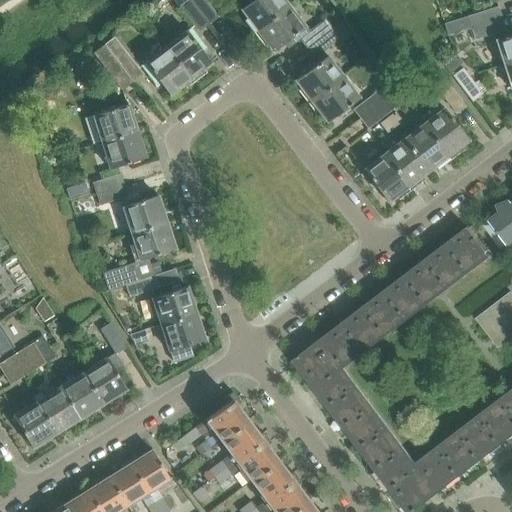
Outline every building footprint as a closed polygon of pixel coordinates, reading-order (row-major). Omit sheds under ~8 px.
[(190,0),(187,0),(179,6),(199,32),(200,31),(199,31),(208,25),(190,0)] [(190,0),(208,25),(209,24),(217,18),(218,17),(205,0),(190,0)] [(258,29),(257,30),(257,31),(258,30),(289,6),(284,0),(252,0),(253,0),(242,9),(241,10),(247,18),(248,17),(258,29)] [(258,30),(257,31),(258,30),(267,42),(266,43),(273,52),(274,51),(288,40),(292,44),(290,46),(290,47),(300,40),(306,48),(332,29),(325,19),(309,31),(306,27),(289,6),(258,30)] [(498,8),(498,7),(467,17),(471,28),(502,18),(501,18),(498,8)] [(502,19),(502,18),(471,28),(475,40),(505,30),(505,29),(502,19)] [(211,62),(201,50),(204,47),(206,49),(206,48),(191,28),(187,31),(166,47),(190,78),(191,79),(191,78),(202,69),(203,70),(212,63),(211,62)] [(313,57),(314,58),(340,38),(332,29),(306,48),(307,49),(313,57)] [(511,34),(496,40),(504,65),(511,62),(511,34)] [(114,37),(105,45),(133,82),(134,82),(134,81),(142,75),(143,75),(114,37)] [(105,45),(93,53),(122,91),(123,90),(132,83),(133,82),(105,45)] [(145,63),(141,66),(157,86),(156,84),(159,82),(169,94),(170,95),(178,89),(178,88),(190,79),(190,80),(191,79),(190,78),(166,47),(145,63)] [(311,100),(310,101),(311,101),(312,100),(343,76),(327,55),(296,79),(295,80),(301,89),(302,88),(311,100)] [(457,56),(445,65),(450,73),(463,63),(457,56)] [(481,95),(482,94),(463,68),(453,76),(472,102),(473,101),(473,100),(481,94),(481,95)] [(321,113),(320,114),(327,122),(328,121),(359,97),(343,76),(312,100),(311,101),(311,102),(312,101),(321,113)] [(446,81),(437,88),(456,114),(457,113),(465,107),(466,107),(446,81)] [(360,119),(386,99),(379,90),(353,110),(354,111),(360,119)] [(361,120),(368,128),(367,128),(368,129),(393,109),(386,99),(360,119),(361,120)] [(128,105),(128,104),(108,110),(104,107),(98,109),(97,114),(93,115),(102,142),(136,131),(128,105)] [(469,140),(458,126),(458,125),(457,126),(455,122),(455,121),(454,121),(444,108),(423,124),(448,156),(448,155),(460,146),(460,147),(469,140)] [(395,112),(388,118),(395,127),(403,122),(395,112)] [(388,118),(380,124),(387,133),(395,127),(388,118)] [(433,168),(435,166),(435,165),(447,156),(447,157),(448,156),(423,124),(404,139),(428,171),(430,170),(429,170),(433,167),(433,168)] [(136,131),(102,142),(110,169),(145,158),(144,156),(144,157),(136,131)] [(409,186),(409,185),(420,176),(421,177),(424,175),(423,174),(426,172),(427,172),(428,171),(404,139),(384,154),(409,186)] [(408,187),(409,186),(384,154),(363,170),(388,202),(396,196),(396,195),(407,186),(408,187)] [(121,174),(93,183),(96,194),(124,185),(121,174)] [(124,185),(96,194),(100,206),(128,196),(128,195),(127,195),(125,186),(124,185)] [(166,222),(157,197),(157,196),(157,195),(123,207),(131,233),(166,222)] [(490,222),(485,226),(495,239),(500,235),(508,246),(511,243),(511,202),(510,199),(497,205),(497,206),(500,212),(489,220),(490,222)] [(140,260),(102,272),(108,290),(125,284),(126,285),(154,276),(153,275),(148,257),(174,249),(174,248),(166,222),(131,233),(140,260)] [(412,511),(429,500),(428,499),(437,491),(438,493),(448,485),(446,482),(456,474),(459,477),(469,469),(466,466),(477,458),(479,461),(489,454),(487,451),(498,443),(500,445),(510,438),(508,435),(511,431),(511,397),(510,397),(511,398),(503,403),(498,407),(494,410),(495,412),(492,414),(491,412),(490,413),(490,414),(483,419),(482,419),(478,423),(474,426),(475,428),(472,430),(470,428),(469,429),(462,435),(457,439),(453,442),(454,444),(451,446),(450,444),(449,445),(442,451),(441,451),(437,454),(437,455),(432,458),(434,460),(431,462),(429,460),(428,461),(421,467),(419,468),(416,471),(416,470),(416,471),(412,467),(409,462),(407,464),(405,461),(407,459),(406,458),(400,451),(397,446),(393,442),(391,443),(389,440),(391,438),(390,437),(390,438),(384,430),(385,430),(381,425),(378,421),(376,422),(374,419),(376,418),(375,417),(369,409),(366,404),(365,405),(362,400),(360,401),(358,398),(360,397),(359,396),(353,389),(353,388),(350,384),(346,379),(345,381),(342,378),(344,376),(343,375),(338,368),(337,367),(338,366),(341,364),(344,362),(344,361),(352,355),(365,346),(373,339),(373,340),(386,330),(393,324),(406,314),(414,308),(427,298),(435,292),(444,285),(448,283),(447,282),(455,276),(456,277),(465,269),(468,267),(476,261),(487,253),(467,227),(466,228),(467,228),(449,241),(446,244),(429,257),(428,257),(425,260),(408,273),(404,275),(405,276),(387,289),(384,291),(367,305),(367,304),(363,307),(346,320),(342,323),(343,323),(325,336),(322,339),(323,340),(313,347),(312,346),(292,361),(293,362),(296,360),(305,371),(302,373),(319,396),(322,393),(330,404),(327,406),(334,416),(337,414),(345,425),(342,427),(350,437),(353,435),(361,446),(358,448),(366,458),(369,456),(377,466),(374,469),(381,479),(384,476),(392,487),(389,489),(399,503),(402,501),(410,511),(412,511)] [(154,276),(126,285),(129,297),(158,288),(154,276)] [(173,291),(152,298),(161,324),(195,313),(187,288),(187,287),(181,288),(180,285),(171,287),(173,291)] [(510,293),(477,318),(476,319),(499,348),(500,347),(499,347),(511,337),(511,293),(511,292),(510,293)] [(43,298),(35,308),(43,322),(54,315),(43,298)] [(195,313),(161,324),(170,351),(204,340),(204,339),(195,313)] [(110,323),(100,329),(115,353),(116,354),(126,348),(110,323)] [(0,327),(0,354),(12,347),(0,327)] [(145,330),(130,334),(136,345),(149,341),(145,330)] [(43,337),(33,343),(45,364),(55,357),(43,337)] [(33,343),(22,350),(29,360),(35,370),(45,364),(33,343)] [(22,350),(0,363),(0,368),(4,375),(29,360),(22,350)] [(116,354),(115,353),(107,358),(83,373),(103,403),(126,388),(116,373),(124,368),(116,354)] [(29,360),(4,375),(10,385),(35,370),(29,360)] [(83,373),(60,387),(79,418),(103,403),(83,373)] [(60,387),(37,402),(56,432),(79,418),(60,387)] [(206,420),(211,427),(221,441),(248,420),(237,405),(241,402),(233,392),(225,398),(228,403),(206,420)] [(37,402),(13,417),(32,447),(56,432),(37,402)] [(206,420),(183,436),(189,443),(211,427),(206,420)] [(221,441),(236,461),(267,437),(263,433),(259,435),(248,420),(221,441)] [(278,460),(267,445),(271,442),(267,437),(236,461),(227,468),(214,477),(220,484),(242,468),(251,480),(278,460)] [(206,440),(196,448),(201,454),(211,447),(206,440)] [(152,450),(130,464),(148,493),(170,479),(152,450)] [(251,480),(261,494),(239,510),(240,511),(250,511),(297,477),(293,472),(289,475),(278,460),(251,480)] [(222,461),(209,471),(214,477),(227,468),(222,461)] [(130,464),(108,477),(127,506),(148,493),(130,464)] [(108,477),(87,490),(100,511),(117,511),(127,506),(108,477)] [(297,485),(301,482),(297,477),(250,511),(268,511),(273,509),(274,511),(292,511),(308,500),(297,485)] [(202,486),(193,494),(197,500),(207,493),(202,486)] [(100,511),(87,490),(66,504),(70,511),(100,511)] [(162,498),(155,503),(160,511),(168,511),(170,511),(162,498)] [(292,511),(317,511),(308,500),(292,511)] [(160,511),(155,503),(147,507),(150,511),(160,511)]
